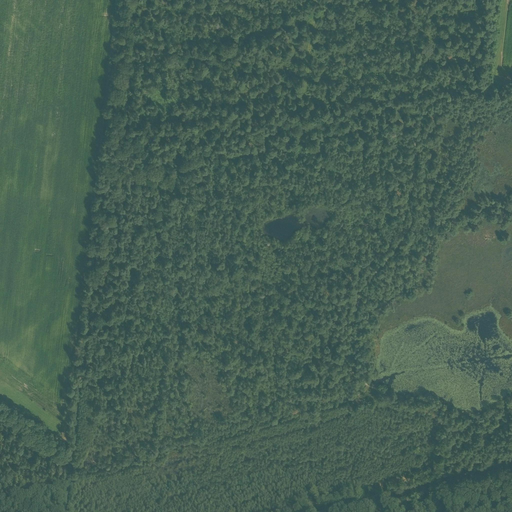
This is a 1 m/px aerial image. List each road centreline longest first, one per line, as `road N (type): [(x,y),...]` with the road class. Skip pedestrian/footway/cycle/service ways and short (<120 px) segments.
road 1 (track): [(403,124),(391,120),(103,183)]
road 2 (track): [(300,142),(316,0)]
road 3 (track): [(441,476),(321,511)]
